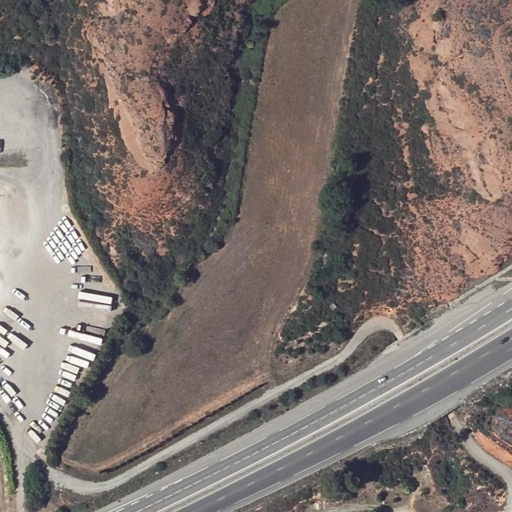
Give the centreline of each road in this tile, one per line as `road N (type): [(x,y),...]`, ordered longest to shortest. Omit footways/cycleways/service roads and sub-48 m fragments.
road 1 (track): [(510,511),(510,479),(472,448),(400,336),(380,322),(368,324),(336,361),(109,484),(51,474),(0,416)]
road 2 (trunk): [(204,511),(511,342)]
road 3 (trunk): [(435,353),(142,511)]
